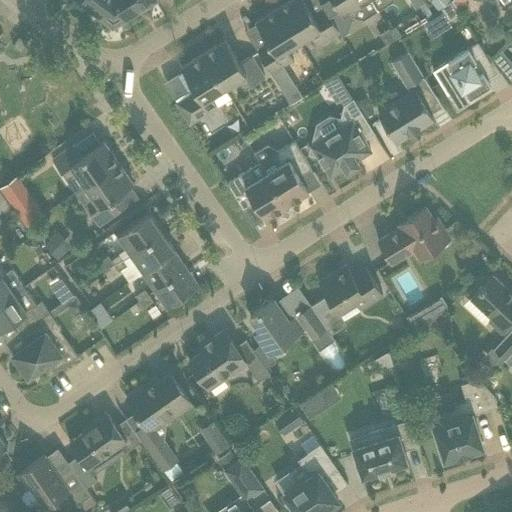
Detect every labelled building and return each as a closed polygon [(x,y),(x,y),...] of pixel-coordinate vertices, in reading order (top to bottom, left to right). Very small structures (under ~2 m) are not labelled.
[(78,0),(107,21),(107,22),(113,26),(119,22),(120,23),(156,0),(78,0)] [(304,0),(289,0),(278,7),(299,40),(312,32),(318,43),(340,30),(325,7),(313,14),(304,0)] [(358,6),(367,0),(320,0),(325,7),(340,30),(343,34),(349,31),(353,15),(356,16),(358,6)] [(431,0),(430,2),(438,11),(441,8),(450,0),(431,0)] [(452,0),(450,0),(441,8),(448,19),(459,12),(452,0)] [(299,40),(278,7),(256,21),(269,42),(257,49),(271,72),(294,58),(287,47),(299,40)] [(396,38),(390,28),(379,35),(385,45),(396,38)] [(225,39),(203,53),(224,87),(237,79),(245,88),(265,76),(251,55),(240,62),(225,39)] [(490,83),(487,78),(476,61),(486,55),(478,42),(433,70),(450,97),(465,88),(469,95),(466,96),(467,97),(490,83)] [(501,50),(493,58),(501,67),(509,60),(501,50)] [(431,87),(421,70),(409,51),(392,62),(410,92),(378,112),(396,141),(434,118),(419,94),(431,87)] [(195,90),(177,101),(190,122),(207,112),(218,105),(212,94),(224,87),(203,53),(181,67),(195,90)] [(338,73),(325,81),(337,101),(340,98),(344,104),(353,98),(338,73)] [(294,85),(284,92),(290,102),(301,96),(294,85)] [(315,134),(310,152),(318,154),(320,158),(330,175),(351,162),(371,150),(361,133),(353,121),(363,114),(353,98),(344,104),(340,118),(330,116),(318,123),(315,134)] [(53,159),(64,175),(78,175),(85,185),(118,162),(103,140),(82,155),(74,144),(53,159)] [(267,172),(287,204),(291,201),(292,202),(295,203),(297,203),(298,202),(300,201),(301,200),(302,198),(303,196),(303,194),(309,190),(299,174),(311,167),(295,140),(271,154),(260,161),(267,172)] [(283,206),(287,204),(267,172),(260,161),(226,182),(243,209),(255,201),(265,217),(271,213),(272,214),(273,215),(276,215),(278,215),(280,214),(281,212),(283,210),(283,209),(283,206)] [(118,162),(85,185),(93,197),(86,208),(98,225),(104,221),(120,209),(112,198),(133,183),(118,162)] [(0,183),(0,186),(9,199),(22,190),(12,175),(0,183)] [(3,195),(0,196),(0,211),(2,214),(12,207),(3,195)] [(17,210),(27,225),(40,216),(30,201),(17,210)] [(378,240),(389,257),(392,262),(415,248),(420,256),(435,247),(440,249),(448,244),(448,239),(450,238),(437,216),(434,218),(426,206),(399,222),(401,226),(378,240)] [(115,265),(122,260),(130,254),(162,232),(149,213),(117,236),(126,248),(111,259),(108,256),(98,263),(105,272),(115,265)] [(43,245),(57,258),(71,244),(57,231),(43,245)] [(130,254),(142,272),(175,249),(162,232),(130,254)] [(39,246),(33,237),(24,243),(30,252),(39,246)] [(187,267),(175,249),(142,272),(155,289),(187,267)] [(122,260),(115,265),(118,271),(126,265),(122,260)] [(0,302),(15,292),(24,286),(12,268),(6,272),(0,262),(0,302)] [(322,319),(324,322),(338,313),(357,302),(360,308),(383,294),(366,266),(353,274),(346,264),(318,281),(326,294),(311,304),(322,319)] [(187,267),(155,289),(168,308),(200,285),(187,267)] [(511,291),(492,273),(478,288),(470,296),(492,317),(489,319),(502,332),(503,332),(506,335),(493,348),(505,358),(511,350),(511,327),(511,329),(508,326),(511,321),(511,291)] [(460,289),(467,295),(476,285),(469,280),(460,289)] [(36,304),(24,286),(15,292),(0,302),(0,329),(12,321),(19,332),(39,318),(49,311),(42,300),(36,304)] [(68,286),(57,294),(62,302),(73,294),(68,286)] [(136,295),(139,300),(149,293),(145,288),(136,295)] [(149,293),(139,300),(143,306),(144,306),(153,299),(149,293)] [(68,304),(75,313),(84,306),(77,297),(68,304)] [(326,325),(324,322),(322,319),(311,304),(289,320),(273,298),(250,314),(260,328),(256,331),(270,351),(305,327),(311,336),(326,325)] [(106,310),(94,319),(100,328),(112,319),(106,310)] [(61,327),(49,311),(39,318),(19,332),(27,343),(13,353),(28,375),(43,366),(49,375),(80,354),(80,353),(68,361),(50,335),(61,327)] [(414,328),(425,321),(421,314),(415,312),(407,317),(414,328)] [(246,361),(236,346),(224,329),(207,341),(204,343),(207,347),(189,360),(208,388),(246,361)] [(260,358),(267,368),(275,362),(262,343),(254,349),(260,358)] [(374,360),(378,370),(393,365),(389,351),(374,360)] [(260,358),(249,366),(259,381),(270,373),(267,368),(260,358)] [(126,397),(141,418),(132,425),(164,471),(179,461),(159,434),(151,431),(192,402),(170,372),(145,389),(143,386),(126,397)] [(488,376),(483,382),(486,385),(492,391),(499,385),(488,376)] [(483,382),(479,377),(461,383),(466,399),(454,403),(456,409),(441,414),(443,421),(434,424),(445,457),(458,453),(458,454),(470,450),(470,449),(483,445),(472,413),(497,405),(493,392),(492,391),(486,385),(483,382)] [(309,420),(319,413),(310,399),(300,406),(309,420)] [(291,429),(304,420),(294,406),(282,415),(291,429)] [(71,466),(86,487),(96,480),(87,467),(126,439),(106,411),(93,420),(95,423),(69,441),(78,454),(68,461),(71,466)] [(372,439),(352,445),(356,458),(353,459),(358,472),(361,471),(362,475),(379,469),(380,471),(391,467),(390,466),(407,460),(404,448),(415,445),(407,420),(370,432),(372,439)] [(221,433),(206,443),(213,455),(229,445),(221,433)] [(311,474),(285,492),(291,500),(290,506),(294,511),(319,511),(320,511),(319,511),(320,511),(329,506),(329,505),(338,499),(323,477),(337,467),(320,443),(299,457),(311,474)] [(217,461),(223,469),(236,460),(230,451),(217,461)] [(91,495),(86,487),(71,466),(59,475),(45,454),(17,473),(27,488),(22,498),(28,506),(38,506),(42,502),(45,507),(69,490),(78,504),(91,495)] [(265,488),(242,455),(236,460),(223,469),(246,501),(265,488)] [(180,502),(169,487),(160,493),(171,508),(180,502)] [(110,511),(122,511),(129,508),(122,498),(107,507),(110,511)]
